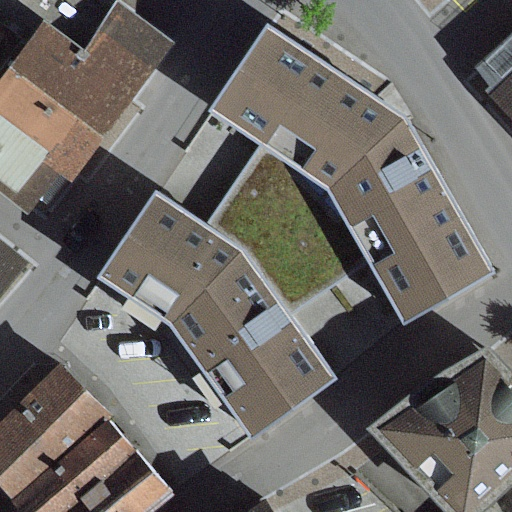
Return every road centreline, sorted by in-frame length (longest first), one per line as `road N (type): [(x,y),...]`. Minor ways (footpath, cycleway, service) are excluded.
road 1 (residential): [(511,307),(199,511)]
road 2 (tertiary): [(254,0),(66,273)]
road 3 (tertiary): [(511,187),(426,61),(369,0)]
